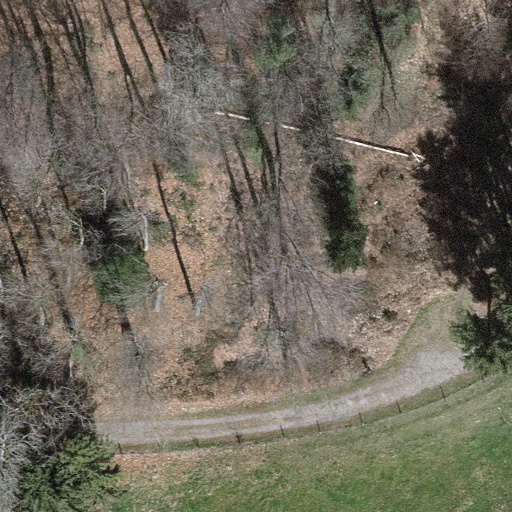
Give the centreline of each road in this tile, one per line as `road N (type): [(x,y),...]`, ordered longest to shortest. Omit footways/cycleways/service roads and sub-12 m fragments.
road 1 (track): [(0,433),(95,441),(311,418),(425,389),(511,346)]
road 2 (track): [(425,389),(511,168)]
